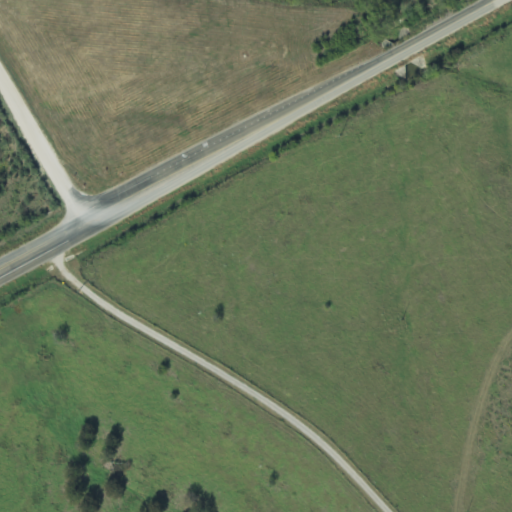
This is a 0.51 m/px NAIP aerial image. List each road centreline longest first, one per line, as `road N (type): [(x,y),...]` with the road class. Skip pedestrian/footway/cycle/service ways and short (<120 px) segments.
road 1 (secondary): [(493,0),(0,267)]
road 2 (residential): [(0,78),(82,225)]
